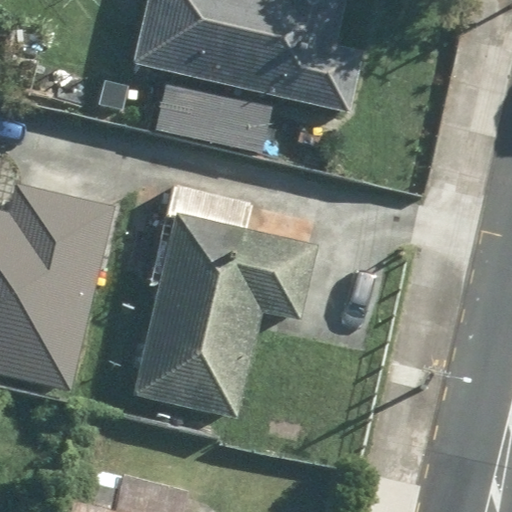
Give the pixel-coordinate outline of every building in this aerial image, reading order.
[(358,56),(331,51),(342,1),(336,0),(143,0),(129,67),(345,114),(358,56)] [(110,158),(38,142),(21,218),(93,234),(110,158)] [(236,165),(156,144),(148,176),(228,197),(236,165)] [(293,323),(309,247),(167,216),(127,397),(232,420),(255,315),(293,323)] [(62,511),(180,511),(185,494),(73,467),(62,511)]
